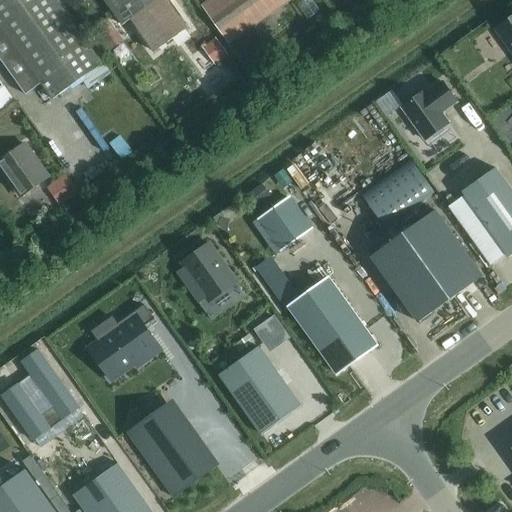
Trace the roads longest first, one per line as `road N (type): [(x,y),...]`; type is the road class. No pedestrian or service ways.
road 1 (unclassified): [(380,423),(511,325)]
road 2 (unclassified): [(254,511),(380,423)]
